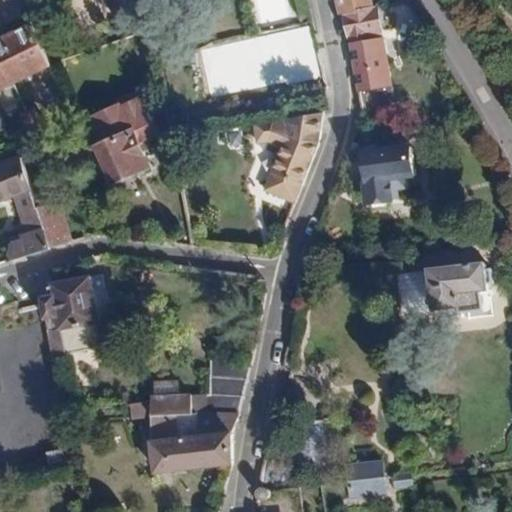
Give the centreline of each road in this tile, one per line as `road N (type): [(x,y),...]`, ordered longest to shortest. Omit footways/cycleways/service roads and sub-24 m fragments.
road 1 (residential): [(0,275),(94,246),(286,267)]
road 2 (residential): [(286,267),(339,123),(341,80),(321,0)]
road 3 (residential): [(235,511),(286,267)]
road 4 (residential): [(511,137),(430,0)]
